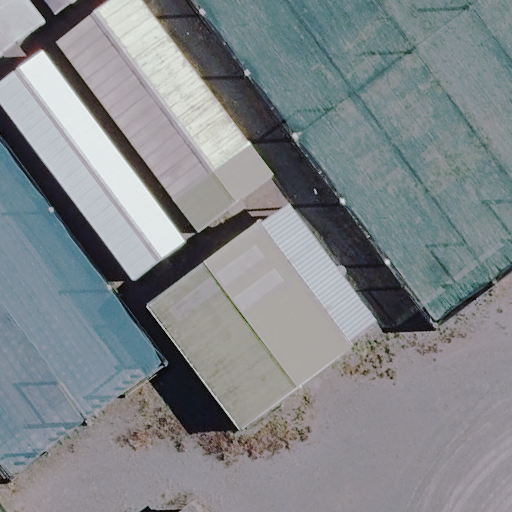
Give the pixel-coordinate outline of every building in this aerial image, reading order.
[(0,0),(0,62),(45,30),(23,0),(0,0)] [(23,0),(45,30),(86,0),(23,0)] [(121,0),(53,52),(198,243),(279,182),(139,0),(121,0)] [(511,278),(511,0),(177,0),(426,341),(511,278)] [(198,243),(53,52),(0,92),(0,108),(138,289),(198,243)] [(165,379),(0,150),(0,477),(9,490),(165,379)] [(383,333),(289,210),(152,315),(245,438),(383,333)]
